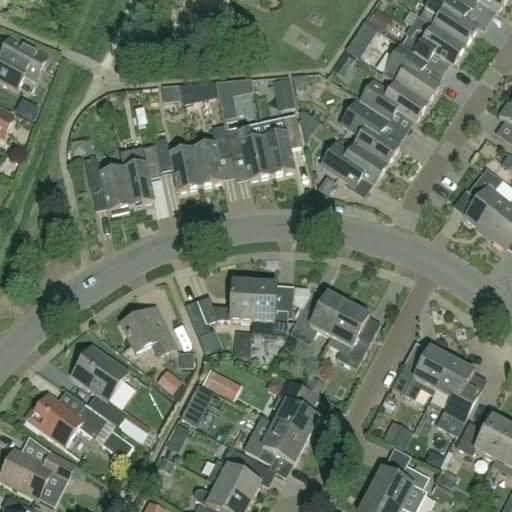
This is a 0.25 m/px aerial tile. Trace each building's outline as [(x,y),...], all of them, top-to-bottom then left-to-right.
[(432,30),(465,52),(477,33),(465,25),(471,16),(465,11),(449,0),(433,0),(419,22),(432,30)] [(449,0),(465,11),(471,16),(478,6),(496,18),(507,0),(449,0)] [(416,35),(411,42),(407,40),(400,50),(427,68),(434,58),(453,70),(465,52),(432,30),(426,39),(419,34),(416,35)] [(36,84),(47,63),(10,44),(4,56),(0,53),(0,86),(16,94),(24,78),(36,84)] [(382,79),(395,87),(427,108),(439,90),(421,78),(427,68),(400,50),(382,79)] [(351,78),(360,64),(350,57),(340,70),(351,78)] [(427,108),(395,87),(390,95),(373,84),(360,105),(390,125),(396,115),(415,127),(427,108)] [(220,92),(225,107),(236,104),(231,88),(220,92)] [(511,106),(511,109),(508,107),(498,121),(511,129),(511,106)] [(359,142),(354,149),(386,171),(399,151),(380,139),(387,129),(354,108),(340,130),(359,142)] [(0,142),(3,144),(14,124),(0,115),(0,142)] [(263,142),(271,180),(294,174),(289,153),(300,151),(293,120),(282,122),(286,137),(263,142)] [(231,161),(230,161),(231,166),(243,163),(248,185),(271,180),(263,142),(251,145),(248,129),(225,135),(231,161)] [(192,154),(200,190),(222,185),(217,164),(230,161),(231,161),(225,135),(224,135),(224,131),(211,134),(215,148),(192,154)] [(155,149),(161,177),(172,174),(177,195),(200,190),(192,154),(169,159),(165,143),(154,146),(154,149),(155,149)] [(123,173),(131,209),(153,204),(148,183),(160,180),(160,177),(161,177),(155,149),(154,149),(142,152),(145,168),(123,173)] [(386,171),(354,149),(348,158),(335,149),(321,171),(348,188),(354,178),(373,190),(386,171)] [(127,210),(131,209),(123,173),(100,179),(96,162),(84,165),(91,196),(102,193),(107,215),(110,214),(111,218),(128,214),(127,210)] [(511,203),(511,194),(486,174),(468,196),(477,204),(463,221),(484,238),(511,203)] [(511,245),(511,203),(484,238),(505,255),(511,245)] [(254,288),(231,287),(229,313),(212,312),(208,302),(196,307),(205,330),(217,325),(252,327),(254,288)] [(264,327),(263,340),(285,341),(287,316),(275,316),(276,290),(254,288),(252,327),(264,327)] [(317,336),(330,342),(347,310),(327,299),(316,320),(303,313),(289,339),(309,350),(317,336)] [(368,321),(365,319),(366,316),(366,313),(356,308),(352,309),(351,312),(347,310),(330,342),(327,348),(340,355),(336,364),(356,374),(369,348),(357,342),(368,321)] [(158,362),(177,353),(165,331),(155,336),(146,317),(121,329),(136,358),(152,350),(158,362)] [(213,336),(211,336),(198,341),(205,360),(220,354),(213,336)] [(436,396),(452,365),(450,364),(450,359),(436,351),(433,355),(430,353),(418,376),(405,369),(392,393),(406,400),(414,405),(420,393),(433,400),(436,396)] [(92,353),(72,381),(97,399),(89,412),(118,432),(127,420),(108,407),(128,379),(92,353)] [(458,363),(455,366),(452,365),(436,396),(450,403),(441,420),(436,431),(457,442),(463,431),(476,407),(482,396),(468,388),(474,377),(471,375),(473,370),(458,363)] [(208,391),(222,399),(230,384),(216,377),(208,391)] [(163,403),(153,409),(162,422),(179,410),(174,403),(188,393),(177,378),(156,392),(163,403)] [(317,401),(324,389),(309,380),(302,393),(317,401)] [(280,417),(274,429),(305,446),(317,423),(304,416),(307,411),(311,413),(317,401),(287,385),(283,392),(272,413),(280,417)] [(212,398),(198,391),(181,423),(195,430),(212,398)] [(94,446),(107,428),(85,411),(77,422),(48,400),(37,416),(34,413),(26,424),(64,453),(78,434),(94,446)] [(475,456),(495,466),(511,433),(511,431),(492,421),(484,435),(470,428),(457,453),(472,461),(475,456)] [(293,469),(305,446),(274,429),(260,422),(243,455),(270,469),(275,460),(293,469)] [(180,429),(174,454),(188,457),(194,433),(180,429)] [(511,433),(495,466),(511,475),(511,476),(509,481),(511,482),(511,433)] [(102,450),(124,466),(133,453),(111,437),(102,450)] [(206,485),(216,491),(250,509),(261,489),(247,482),(255,466),(229,452),(222,466),(217,464),(206,485)] [(66,488),(74,472),(50,459),(43,471),(14,455),(0,481),(0,484),(37,504),(51,480),(66,488)] [(174,467),(162,462),(157,473),(169,478),(174,467)] [(371,497),(398,511),(417,511),(425,497),(421,494),(427,482),(405,471),(399,483),(383,475),(371,497)] [(458,493),(462,481),(448,476),(439,499),(454,505),(458,493)] [(248,511),(250,509),(216,491),(210,501),(202,496),(198,496),(195,497),(194,500),(194,504),(196,506),(200,508),(197,511),(248,511)] [(398,511),(371,497),(362,511),(398,511)]
